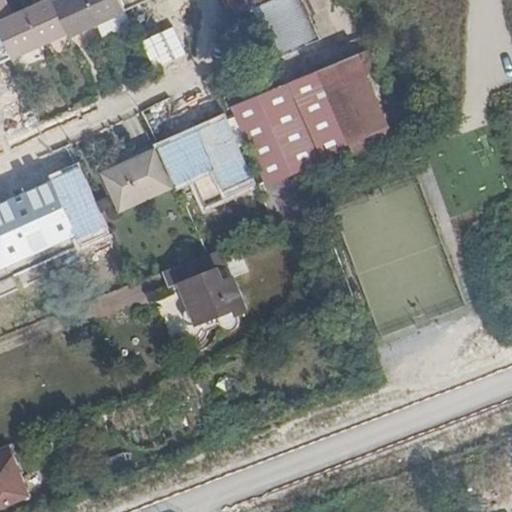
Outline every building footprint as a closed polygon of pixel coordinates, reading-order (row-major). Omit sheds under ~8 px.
[(0,0),(0,29),(12,58),(67,34),(51,0),(33,0),(34,1),(36,0),(41,0),(43,3),(37,6),(13,18),(4,22),(2,16),(10,12),(4,0),(0,0)] [(51,0),(67,34),(69,37),(124,12),(118,0),(63,0),(62,1),(61,0),(51,0)] [(294,0),(219,0),(229,22),(253,13),(273,58),(312,41),(294,0)] [(13,18),(10,12),(2,16),(4,22),(13,18)] [(0,29),(0,63),(12,58),(0,29)] [(287,81),(232,105),(265,178),(318,154),(316,148),(343,137),(345,141),(385,125),(354,53),(314,70),(316,75),(289,86),(287,81)] [(255,180),(227,117),(160,147),(178,187),(214,171),(224,193),(255,180)] [(172,189),(178,187),(160,147),(155,149),(172,189)] [(172,189),(155,149),(104,172),(121,211),(172,189)] [(0,197),(0,269),(74,236),(79,246),(111,232),(78,161),(0,197)] [(230,264),(223,248),(185,264),(167,271),(173,287),(185,281),(190,294),(186,294),(190,305),(187,306),(185,309),(184,312),(185,316),(186,320),(190,323),(194,324),(198,323),(217,316),(221,327),(223,330),(226,332),(230,332),(233,331),(236,329),(239,327),(240,324),(239,320),(237,312),(249,308),(235,274),(223,279),(219,268),(230,264)] [(5,442),(0,444),(0,505),(27,494),(5,442)]
